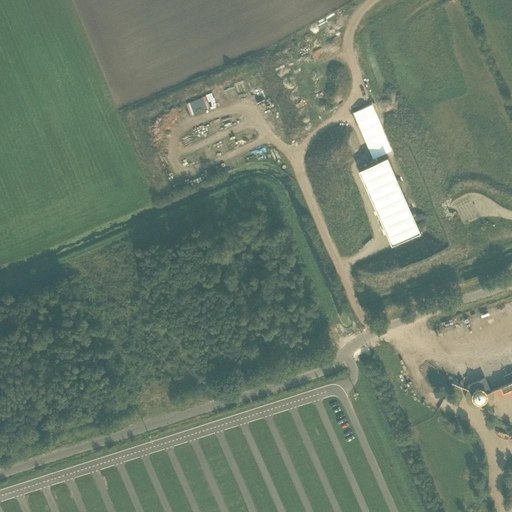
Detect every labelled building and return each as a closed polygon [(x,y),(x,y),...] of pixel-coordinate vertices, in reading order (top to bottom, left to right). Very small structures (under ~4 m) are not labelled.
[(304,64),(313,59),(303,41),(294,47),(304,64)] [(281,42),(268,49),(283,76),(296,68),(281,42)] [(206,96),(201,97),(206,109),(210,107),(206,96)] [(195,113),(191,102),(186,103),(191,115),(195,113)] [(359,170),(392,244),(421,232),(388,157),(371,165),(359,170)] [(418,224),(420,229),(428,223),(425,218),(418,224)] [(429,330),(422,332),(429,356),(511,328),(511,302),(463,319),(429,330)] [(485,377),(467,385),(469,388),(470,390),(473,399),(475,401),(478,403),(482,403),(485,401),(487,398),(487,395),(486,392),(491,390),(485,377)] [(511,380),(500,386),(503,393),(511,389),(511,380)] [(500,386),(496,388),(501,398),(511,393),(511,389),(503,393),(500,386)] [(494,394),(493,389),(491,390),(486,392),(487,395),(487,398),(485,401),(482,403),(478,403),(475,401),(473,399),(470,390),(469,388),(467,387),(466,389),(465,394),(466,399),(469,403),(473,406),(477,408),(482,408),(486,406),(490,403),(493,399),(494,394)]
